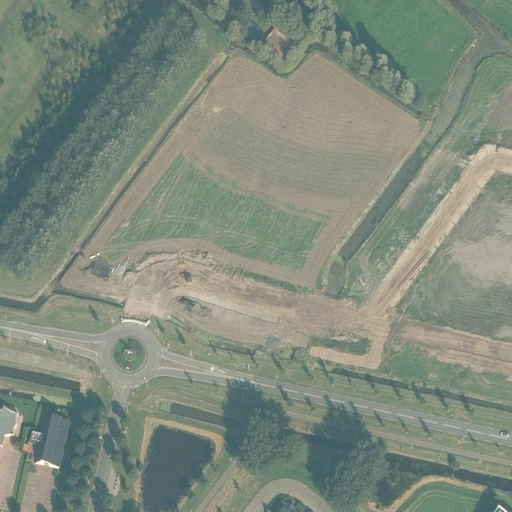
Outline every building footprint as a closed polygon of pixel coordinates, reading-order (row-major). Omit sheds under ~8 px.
[(250,19),(242,30),(256,42),(265,32),(250,19)] [(294,40),(278,27),(271,34),(272,34),(268,39),(268,38),(262,44),(278,58),(294,40)] [(191,122),(117,219),(152,246),(172,252),(241,161),(191,122)] [(497,179),(493,196),(503,199),(507,181),(497,179)] [(511,182),(507,181),(503,199),(511,200),(511,182)] [(11,413),(9,412),(6,410),(5,409),(4,408),(3,409),(4,409),(0,413),(0,412),(0,447),(2,448),(5,437),(14,437),(14,436),(12,436),(14,429),(15,428),(16,427),(16,425),(16,424),(15,423),(17,416),(19,417),(19,416),(17,415),(14,415),(11,413)] [(58,469),(68,422),(45,417),(41,436),(29,433),(27,443),(39,445),(35,464),(58,469)]
